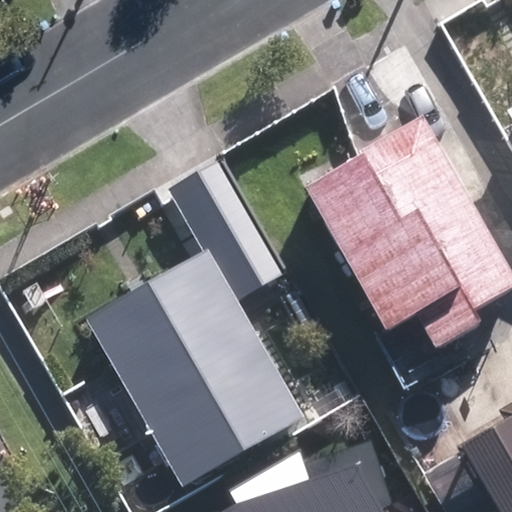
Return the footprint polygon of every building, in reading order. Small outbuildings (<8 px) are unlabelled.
[(511,106),(493,118),(511,150),(511,106)] [(505,291),(410,123),(345,161),(347,164),(288,198),(370,339),(401,320),(422,354),(464,330),(459,318),(505,291)] [(289,416),(197,254),(76,323),(172,492),(182,488),(196,511),(209,511),(291,465),(300,469),(347,442),(320,397),(289,416)] [(246,312),(265,345),(304,321),(270,264),(240,281),(256,307),(246,312)] [(511,511),(511,396),(490,409),(494,415),(446,444),(478,499),(458,510),(458,511),(511,511)] [(271,511),(401,511),(368,456),(271,511)]
